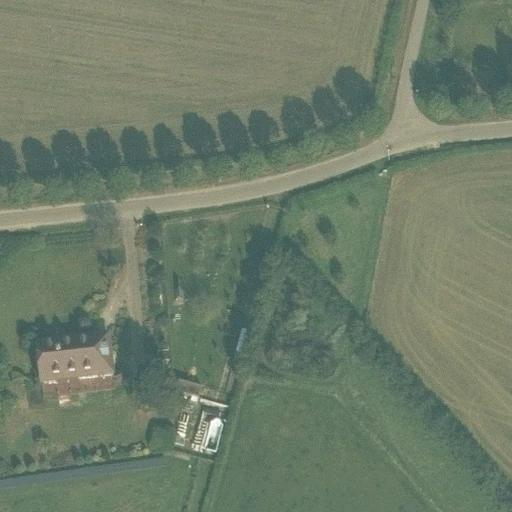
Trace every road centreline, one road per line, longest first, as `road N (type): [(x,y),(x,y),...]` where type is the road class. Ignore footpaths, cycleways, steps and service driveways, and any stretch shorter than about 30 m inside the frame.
road 1 (unclassified): [(0,220),(277,186),(409,139)]
road 2 (unclassified): [(409,139),(403,97),(423,0)]
